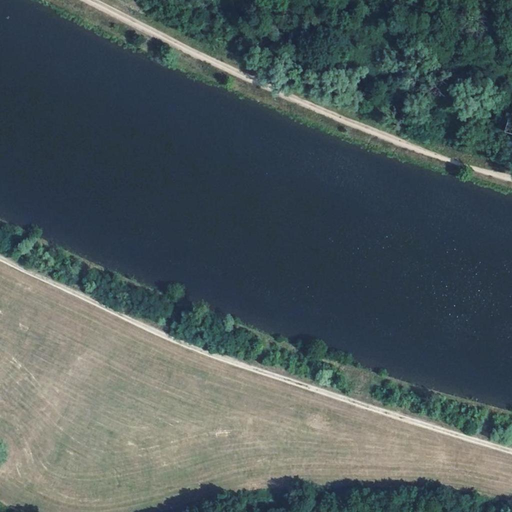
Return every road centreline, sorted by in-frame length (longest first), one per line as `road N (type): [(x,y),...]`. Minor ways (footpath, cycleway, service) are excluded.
road 1 (track): [(511,450),(256,370),(0,254)]
road 2 (track): [(511,177),(338,117),(88,0)]
